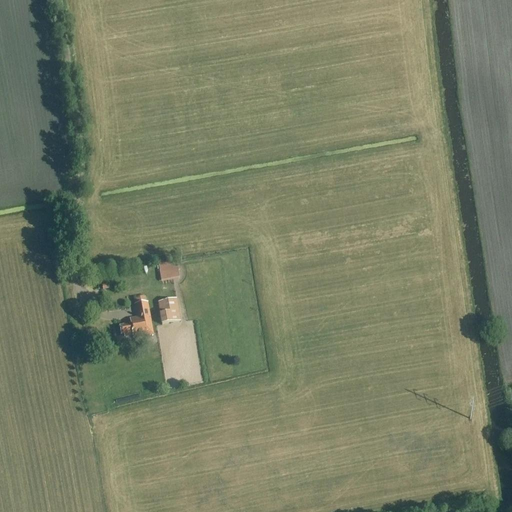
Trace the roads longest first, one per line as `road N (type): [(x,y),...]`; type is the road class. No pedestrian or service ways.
road 1 (track): [(423,0),(492,497)]
road 2 (track): [(61,0),(79,145),(72,234),(80,296)]
